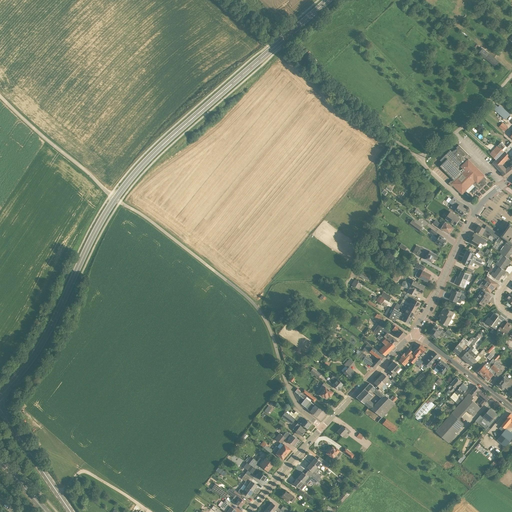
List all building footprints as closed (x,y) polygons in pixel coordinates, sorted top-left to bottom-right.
[(486,59),(490,55),(483,49),(480,53),(486,59)] [(495,111),(498,107),(494,103),(488,109),(491,112),(494,109),(495,111)] [(505,132),(508,128),(502,124),(499,127),(505,132)] [(468,154),(459,145),(456,148),(458,150),(454,154),(450,150),(440,160),(443,164),(440,166),(442,168),(455,181),(453,183),(451,181),(449,183),(452,187),(453,186),(462,195),(466,191),(464,189),(467,187),(471,190),(475,186),(479,190),(486,183),(484,182),(487,180),(484,177),(484,176),(468,159),(466,162),(463,159),(468,154)] [(504,151),(503,150),(498,146),(495,149),(502,155),(496,160),(493,163),(502,173),(502,174),(505,178),(511,172),(511,157),(504,151)] [(387,159),(384,163),(394,171),(397,167),(387,159)] [(462,215),(466,209),(448,197),(446,201),(452,205),(451,207),(462,215)] [(421,217),(423,215),(416,209),(414,212),(421,217)] [(455,225),(458,221),(460,218),(450,212),(446,219),(455,225)] [(419,232),(422,227),(412,220),(409,225),(419,232)] [(443,226),(435,220),(433,223),(437,226),(436,226),(442,230),(442,229),(449,234),(454,228),(445,222),(445,223),(443,226)] [(511,225),(510,223),(507,227),(508,228),(502,236),(507,239),(507,238),(509,239),(507,242),(511,245),(511,244),(511,225)] [(486,229),(479,226),(476,231),(486,237),(489,232),(494,235),(496,232),(488,226),(486,229)] [(436,242),(442,246),(443,246),(444,246),(445,244),(444,243),(446,241),(443,238),(444,238),(440,235),(440,236),(432,229),(429,232),(437,238),(435,241),(436,242)] [(484,244),(486,240),(474,233),(472,238),(473,239),(471,243),(478,247),(481,242),(484,244)] [(508,259),(511,254),(511,253),(511,247),(508,245),(506,243),(499,253),(501,254),(502,254),(508,259)] [(427,255),(424,254),(424,253),(421,252),(423,249),(416,246),(413,252),(416,254),(424,259),(431,263),(433,259),(435,260),(438,256),(429,251),(427,255)] [(464,256),(481,264),(482,261),(476,258),(473,256),(474,254),(467,250),(464,256)] [(511,261),(508,259),(502,254),(501,254),(497,261),(495,264),(499,266),(503,269),(508,263),(509,263),(511,261)] [(480,266),(481,264),(464,256),(462,262),(469,265),(472,266),(473,263),(480,266)] [(427,282),(430,275),(422,271),(425,268),(417,262),(415,268),(418,270),(414,277),(418,280),(419,278),(427,282)] [(503,269),(499,266),(494,273),(493,272),(490,275),(488,273),(487,276),(494,281),(496,279),(498,280),(503,273),(504,274),(506,272),(503,269)] [(367,281),(370,275),(360,270),(357,275),(367,281)] [(465,288),(470,275),(462,271),(458,279),(456,278),(454,283),(465,288)] [(492,284),(494,281),(487,276),(485,279),(486,280),(481,287),(490,293),(493,289),(494,290),(496,287),(492,284)] [(358,289),(361,284),(354,280),(351,285),(358,289)] [(411,285),(408,283),(408,282),(405,281),(402,282),(401,284),(402,287),(405,288),(409,290),(408,292),(415,296),(418,292),(421,294),(424,286),(413,281),(411,285)] [(458,291),(452,288),(450,292),(453,294),(450,299),(457,302),(458,299),(464,302),(466,296),(464,295),(465,292),(459,289),(458,291)] [(484,306),(489,300),(486,298),(489,295),(482,290),(475,299),(484,306)] [(389,302),(392,297),(383,292),(380,296),(385,299),(389,302)] [(402,300),(417,308),(420,303),(412,298),(413,298),(409,296),(407,299),(404,297),(402,300)] [(415,313),(417,308),(402,300),(400,305),(415,313)] [(400,305),(396,303),(394,309),(412,319),(415,313),(400,305)] [(447,326),(452,318),(451,318),(454,313),(450,311),(450,310),(445,307),(441,313),(443,314),(439,322),(447,326)] [(408,324),(412,319),(394,309),(389,318),(394,322),(396,318),(397,317),(401,320),(408,324)] [(501,321),(497,318),(499,316),(494,313),(490,318),(488,317),(485,322),(495,329),(501,321)] [(511,327),(511,325),(507,322),(505,325),(503,323),(497,330),(503,334),(504,332),(507,334),(511,327)] [(394,346),(394,345),(398,342),(395,339),(393,338),(390,335),(390,336),(386,332),(388,330),(379,323),(373,332),(378,335),(379,336),(382,338),(383,336),(384,337),(394,346)] [(398,327),(393,324),(392,324),(390,328),(392,329),(392,330),(395,333),(394,334),(401,340),(405,334),(400,329),(399,329),(398,328),(398,327)] [(438,328),(435,326),(434,326),(433,327),(432,328),(432,330),(429,334),(436,338),(438,335),(441,337),(442,335),(443,336),(445,334),(450,337),(452,334),(447,330),(445,333),(438,328)] [(466,361),(474,352),(472,350),(474,347),(473,346),(480,337),(478,335),(475,338),(468,346),(470,348),(467,352),(462,357),(466,361)] [(329,344),(333,339),(330,336),(325,341),(329,344)] [(385,346),(382,348),(379,352),(385,356),(395,346),(394,345),(394,346),(384,337),(382,338),(379,336),(377,338),(385,346)] [(463,348),(466,345),(468,342),(468,341),(463,338),(454,351),(459,355),(463,349),(463,348)] [(468,342),(466,345),(468,346),(475,338),(471,338),(468,341),(468,342)] [(364,354),(366,351),(368,353),(369,352),(377,358),(374,361),(377,364),(381,361),(384,357),(367,344),(363,350),(361,352),(364,354)] [(414,363),(418,358),(422,353),(426,349),(420,345),(413,354),(412,353),(409,355),(412,357),(409,360),(413,364),(414,363)] [(412,353),(412,352),(409,349),(405,354),(404,353),(401,357),(402,357),(399,361),(404,366),(409,360),(412,357),(409,355),(412,353)] [(474,352),(466,361),(471,366),(476,359),(475,358),(478,355),(481,358),(486,353),(483,350),(479,354),(478,352),(476,354),(474,352)] [(364,354),(361,352),(356,359),(357,359),(365,366),(367,364),(374,369),(377,364),(374,361),(364,354)] [(424,363),(420,366),(421,367),(420,368),(423,371),(424,370),(428,367),(439,356),(434,352),(424,363)] [(420,366),(424,363),(423,362),(418,358),(414,363),(419,367),(420,366)] [(483,376),(489,369),(491,367),(496,362),(493,359),(488,364),(487,365),(486,364),(478,372),(483,376)] [(442,375),(449,366),(440,360),(437,364),(438,364),(435,367),(439,370),(438,372),(442,375)] [(496,362),(491,367),(497,373),(495,374),(498,377),(502,372),(500,370),(503,367),(498,362),(499,361),(497,360),(496,362)] [(355,373),(355,372),(350,368),(352,365),(347,361),(344,365),(347,368),(343,373),(349,379),(355,373)] [(393,377),(396,374),(395,373),(400,368),(393,362),(388,368),(390,371),(388,373),(393,377)] [(318,378),(320,374),(312,368),(310,372),(318,378)] [(489,369),(483,376),(488,381),(494,374),(489,369)] [(378,379),(387,387),(390,384),(389,382),(390,381),(383,373),(378,379)] [(419,383),(425,376),(423,374),(416,380),(419,383)] [(338,390),(341,387),(340,386),(342,384),(337,379),(338,379),(334,375),(331,378),(332,380),(330,383),(338,390)] [(507,379),(504,377),(497,385),(498,386),(497,386),(501,389),(502,389),(505,386),(506,387),(507,386),(510,388),(511,385),(511,379),(510,378),(510,379),(508,378),(507,379)] [(456,388),(461,382),(456,378),(451,384),(448,388),(450,389),(446,394),(448,396),(456,388)] [(385,390),(387,387),(378,379),(374,383),(379,388),(378,390),(382,393),(383,392),(382,391),(383,389),(385,390)] [(332,393),(328,390),(330,388),(323,383),(322,385),(325,388),(322,391),(319,389),(316,393),(323,397),(326,398),(328,395),(330,397),(332,393)] [(368,408),(381,418),(395,404),(394,402),(390,400),(382,393),(378,390),(369,383),(356,397),(368,407),(368,408)] [(458,404),(464,398),(461,395),(462,394),(468,388),(463,383),(457,390),(455,392),(450,398),(455,402),(458,404)] [(485,393),(482,391),(476,386),(457,407),(452,413),(436,431),(446,439),(462,421),(459,419),(460,417),(461,418),(467,411),(473,416),(480,409),(470,400),(473,397),(472,397),(476,393),(478,395),(481,397),(485,393)] [(301,393),(297,389),(295,392),(304,399),(306,397),(301,393)] [(306,397),(307,397),(314,402),(316,399),(303,390),(301,393),(306,397)] [(485,393),(481,397),(484,400),(482,402),(482,403),(481,404),(483,406),(490,398),(485,393)] [(420,422),(434,405),(432,403),(435,399),(431,395),(413,416),(420,422)] [(301,404),(306,408),(316,417),(321,411),(315,405),(314,406),(310,403),(311,402),(306,398),(307,397),(306,397),(304,399),(305,400),(301,404)] [(437,414),(441,411),(437,406),(433,410),(437,414)] [(493,418),(496,414),(490,409),(483,417),(481,415),(476,421),(479,424),(482,420),(489,426),(494,419),(493,418)] [(295,419),(285,412),(282,417),(291,424),(295,419)] [(295,419),(299,422),(301,424),(307,429),(311,424),(299,414),(295,419)] [(511,414),(508,418),(499,429),(503,432),(497,440),(505,447),(511,440),(511,439),(511,433),(507,429),(509,427),(511,428),(511,427),(511,414)] [(394,433),(398,428),(386,419),(382,424),(394,433)] [(300,425),(301,424),(299,422),(293,429),(301,436),(305,431),(302,428),(302,427),(300,425)] [(344,428),(342,426),(337,432),(342,436),(346,432),(348,434),(350,431),(345,427),(344,428)] [(280,438),(284,441),(286,439),(279,433),(277,436),(280,438)] [(282,444),(284,441),(280,438),(277,436),(275,439),(280,443),(277,447),(286,454),(290,450),(284,445),(283,445),(282,444)] [(293,446),(298,440),(291,436),(287,441),(293,446)] [(282,459),(286,454),(277,447),(273,451),(282,459)] [(335,449),(332,447),(330,450),(329,449),(326,453),(333,458),(332,459),(335,462),(342,453),(335,448),(335,449)] [(351,459),(354,455),(345,448),(342,452),(351,459)] [(266,458),(262,462),(260,464),(260,465),(268,471),(273,464),(266,458)] [(316,467),(319,469),(323,464),(326,467),(329,464),(324,460),(322,463),(317,459),(315,458),(311,463),(316,467)] [(251,466),(256,469),(260,464),(253,459),(249,464),(251,466)] [(308,470),(313,473),(314,472),(315,474),(319,469),(316,467),(311,463),(307,467),(309,469),(308,470)] [(251,466),(248,470),(254,475),(263,482),(266,477),(256,469),(251,466)] [(248,470),(245,474),(252,478),(254,475),(248,470)] [(315,479),(311,476),(309,478),(305,474),(305,475),(302,472),(298,478),(306,485),(310,479),(315,483),(316,482),(317,481),(315,479)] [(313,473),(311,476),(315,479),(317,481),(319,482),(322,479),(320,477),(315,474),(314,472),(313,473)] [(257,485),(250,480),(244,476),(242,479),(245,481),(248,483),(246,487),(253,492),(257,487),(256,486),(257,485)] [(301,490),(306,485),(298,478),(293,483),(295,485),(295,486),(298,488),(299,489),(300,489),(301,490)] [(215,484),(211,489),(225,498),(228,493),(226,492),(215,484)] [(249,497),(253,492),(246,487),(243,491),(240,489),(237,493),(241,495),(243,493),(248,497),(249,496),(249,497)] [(240,498),(241,495),(237,493),(231,488),(231,489),(234,491),(233,492),(235,495),(240,498)] [(313,499),(312,498),(301,490),(300,489),(299,489),(298,492),(303,495),(311,501),(312,501),(313,499)] [(347,497),(351,493),(347,490),(344,494),(342,493),(337,499),(342,503),(346,497),(347,497)] [(288,494),(285,492),(281,497),(287,502),(290,498),(290,499),(289,500),(292,502),(295,498),(288,493),(288,494)] [(245,502),(240,498),(235,495),(231,500),(234,502),(240,507),(245,502)] [(225,511),(234,511),(236,511),(229,506),(231,503),(226,500),(220,508),(225,511)] [(272,511),(278,511),(280,510),(278,508),(278,507),(272,503),(268,507),(272,511)]
